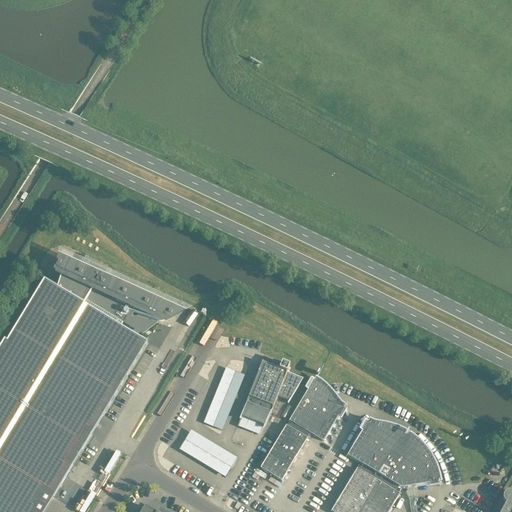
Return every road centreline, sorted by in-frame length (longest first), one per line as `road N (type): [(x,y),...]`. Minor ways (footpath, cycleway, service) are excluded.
road 1 (primary): [(511,337),(0,93)]
road 2 (primary): [(0,120),(511,363)]
road 3 (unclassified): [(134,463),(210,335)]
